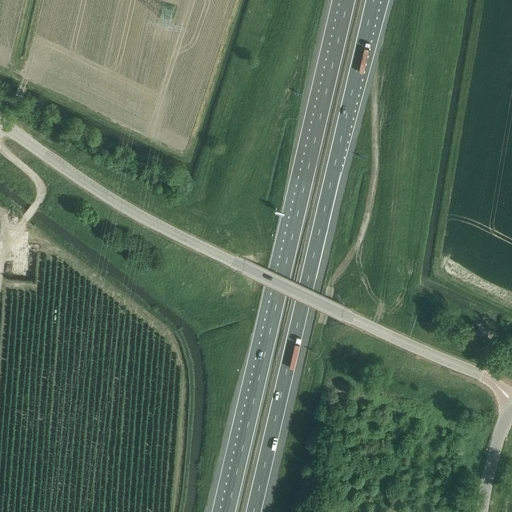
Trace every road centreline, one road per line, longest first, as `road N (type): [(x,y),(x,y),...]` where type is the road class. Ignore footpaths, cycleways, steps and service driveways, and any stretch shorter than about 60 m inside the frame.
road 1 (unclassified): [(511,403),(486,377),(132,212),(0,124)]
road 2 (motorway): [(347,0),(227,511)]
road 3 (motorway): [(253,511),(373,0)]
road 4 (track): [(29,144),(54,145),(229,224),(252,206),(319,0)]
road 5 (track): [(511,314),(441,280),(436,270),(480,0)]
road 6 (track): [(391,337),(448,0)]
road 7 (track): [(371,328),(384,290),(421,0)]
road 8 (track): [(243,215),(263,249),(200,511)]
road 9 (track): [(197,245),(299,0)]
road 10 (track): [(321,326),(332,282),(368,212),(373,80)]
road 11 (track): [(264,0),(195,214)]
road 12 (track): [(0,278),(3,241),(41,189),(0,139)]
